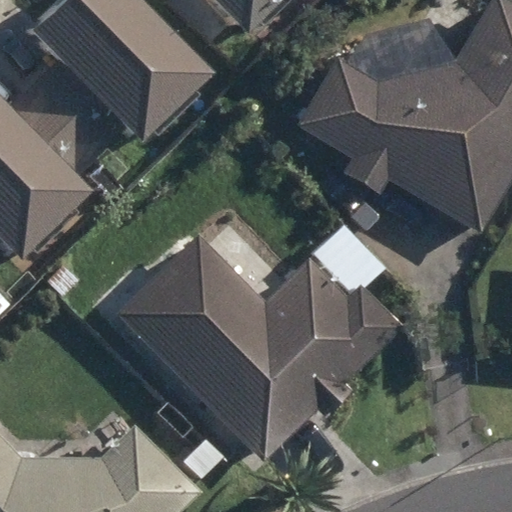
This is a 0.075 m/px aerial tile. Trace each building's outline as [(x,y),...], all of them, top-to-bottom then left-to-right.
[(0,228),(22,252),(92,184),(78,170),(129,120),(143,135),(215,65),(151,0),(59,0),(36,23),(64,52),(13,102),(0,89),(0,228)] [(223,0),(249,26),(275,0),(223,0)] [(371,188),(461,243),(511,156),(511,21),(479,2),(437,72),(359,92),(317,66),(278,133),(335,167),(324,184),(361,205),(371,188)] [(100,322),(245,470),(297,419),(305,426),(334,397),(326,388),(382,333),(341,291),(326,306),(288,268),(246,310),(181,244),(100,322)] [(60,259),(43,276),(60,293),(77,276),(60,259)] [(511,300),(508,300),(502,363),(511,364),(511,300)] [(200,434),(178,455),(196,473),(217,452),(200,434)] [(0,511),(172,511),(182,503),(116,435),(82,467),(4,467),(0,462),(0,511)]
